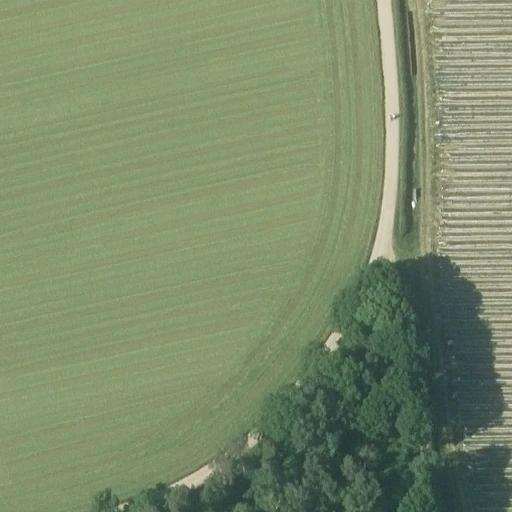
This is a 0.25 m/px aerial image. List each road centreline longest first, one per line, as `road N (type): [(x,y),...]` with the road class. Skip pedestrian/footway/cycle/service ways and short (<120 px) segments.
road 1 (track): [(131,511),(203,485),(264,445),(325,368),(383,254)]
road 2 (track): [(383,254),(430,511)]
road 3 (track): [(383,254),(391,202),(390,0)]
